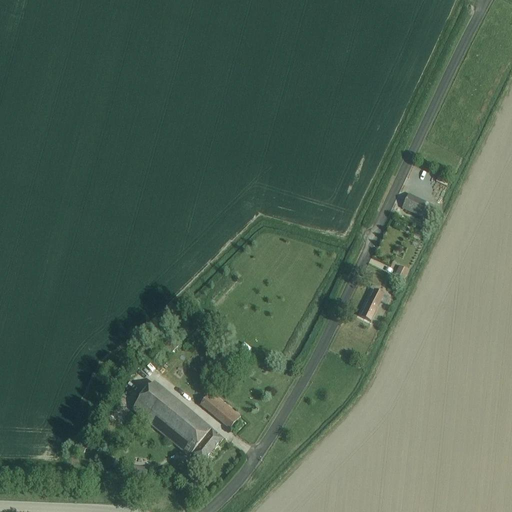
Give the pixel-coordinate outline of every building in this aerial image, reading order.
[(402,210),(420,219),(427,204),(409,195),(402,210)] [(399,268),(393,280),(403,285),(409,272),(399,268)] [(361,319),(371,324),(381,304),(386,307),(390,299),(375,292),(361,319)] [(155,383),(132,411),(190,459),(192,456),(203,465),(224,440),(155,383)] [(241,419),(211,394),(201,406),(231,431),(241,419)] [(78,442),(74,451),(84,456),(88,447),(78,442)] [(137,467),(136,477),(147,479),(148,469),(137,467)]
